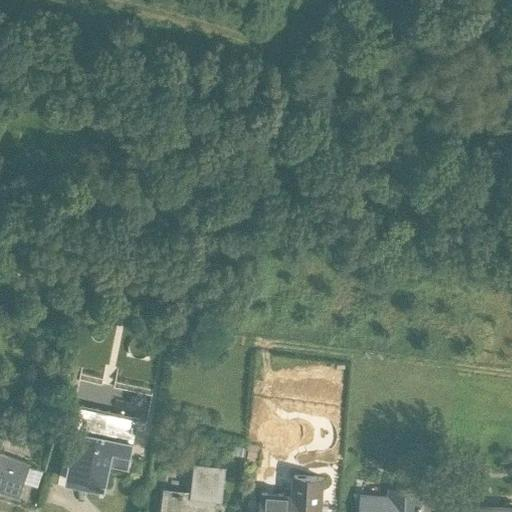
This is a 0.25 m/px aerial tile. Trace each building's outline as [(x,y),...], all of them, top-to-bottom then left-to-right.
[(130,451),(137,417),(81,405),(66,479),(69,479),(70,475),(89,479),(88,483),(104,487),(112,447),(130,451)] [(0,487),(19,494),(30,462),(0,451),(0,445),(3,437),(0,436),(0,487)] [(231,454),(244,456),(245,447),(232,445),(231,454)] [(262,450),(247,449),(247,460),(261,461),(262,450)] [(223,501),(227,465),(194,461),(191,490),(164,487),(161,511),(215,511),(217,500),(223,501)] [(322,507),(323,491),(324,476),(294,474),(292,494),(262,492),(260,511),(325,511),(326,508),(322,507)] [(420,511),(422,491),(390,489),(390,497),(362,495),(360,511),(420,511)]
